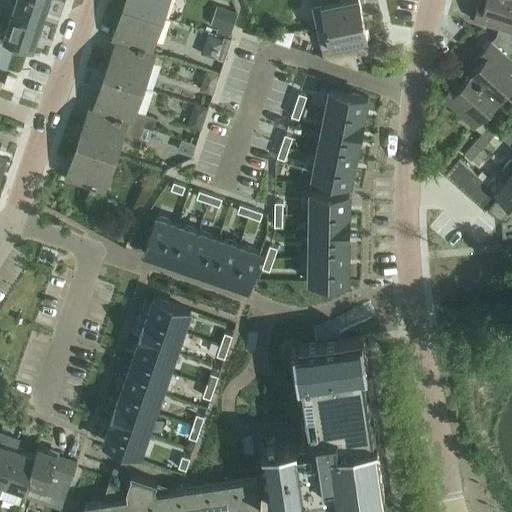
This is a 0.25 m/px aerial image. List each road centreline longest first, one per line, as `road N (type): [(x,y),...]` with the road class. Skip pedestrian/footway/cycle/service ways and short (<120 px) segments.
road 1 (residential): [(453,511),(416,316),(405,192),(408,98),(430,0)]
road 2 (residential): [(4,234),(87,0)]
